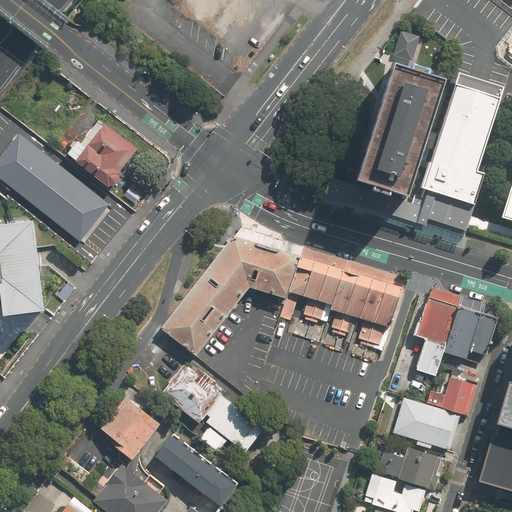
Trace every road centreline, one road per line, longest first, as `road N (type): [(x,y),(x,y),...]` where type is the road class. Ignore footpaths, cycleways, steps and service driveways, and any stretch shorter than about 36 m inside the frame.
road 1 (secondary): [(218,165),(0,437)]
road 2 (secondary): [(218,165),(264,200),(322,227),(511,285)]
road 3 (secondary): [(9,0),(218,165)]
road 4 (secondary): [(356,0),(218,165)]
road 5 (residential): [(449,511),(511,316)]
road 6 (unknown): [(113,378),(165,421),(145,455),(173,489),(176,511)]
